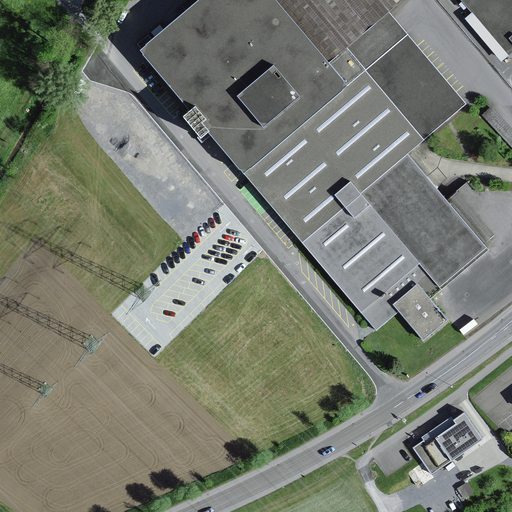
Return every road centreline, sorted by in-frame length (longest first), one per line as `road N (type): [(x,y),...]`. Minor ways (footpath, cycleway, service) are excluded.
road 1 (unknown): [(267,242),(224,277),(211,275),(93,133),(92,118),(155,0)]
road 2 (secondary): [(195,511),(360,428),(511,324)]
